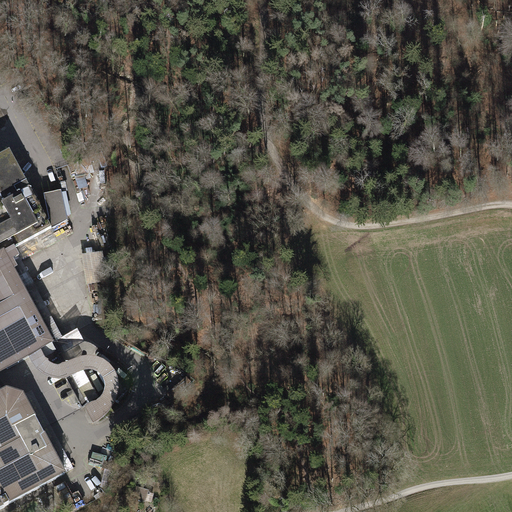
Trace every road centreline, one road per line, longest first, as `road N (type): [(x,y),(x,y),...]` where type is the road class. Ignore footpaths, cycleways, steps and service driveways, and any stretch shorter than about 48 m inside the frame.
road 1 (track): [(511,206),(385,225),(338,220),(292,190),(268,139),(259,75),(266,0)]
road 2 (track): [(335,511),(427,485),(511,475)]
